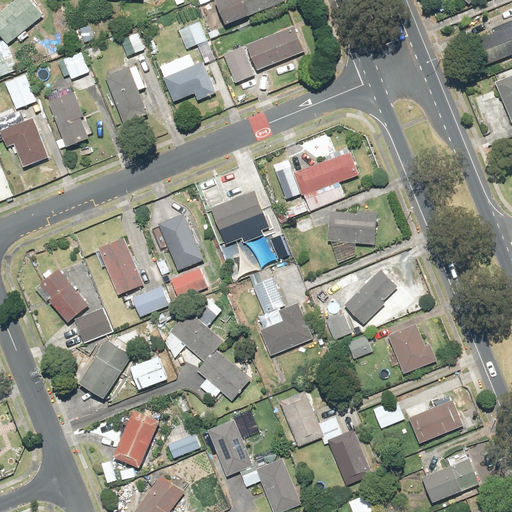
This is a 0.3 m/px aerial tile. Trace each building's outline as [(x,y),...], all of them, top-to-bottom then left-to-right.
[(0,43),(4,49),(42,18),(27,0),(18,0),(1,13),(0,11),(0,43)] [(216,0),(213,1),(223,27),(285,3),(283,0),(216,0)] [(177,9),(153,20),(159,34),(183,24),(177,9)] [(201,22),(181,31),(190,51),(210,42),(201,22)] [(92,25),(79,30),(85,46),(98,41),(92,25)] [(511,27),(470,45),(481,70),(511,57),(511,27)] [(246,47),(256,72),(304,53),(294,28),(246,47)] [(140,33),(122,40),(129,58),(147,51),(140,33)] [(83,54),(60,63),(66,78),(72,76),(74,81),(91,73),(83,54)] [(202,64),(163,80),(174,105),(194,96),(197,103),(215,95),(202,64)] [(129,69),(104,78),(123,127),(148,118),(129,69)] [(28,75),(8,83),(19,112),(40,104),(28,75)] [(511,76),(494,84),(511,127),(511,76)] [(74,94),(48,104),(65,150),(89,142),(81,120),(83,119),(74,94)] [(48,159),(33,121),(0,133),(0,135),(6,150),(13,147),(22,169),(48,159)] [(350,154),(292,174),(300,197),(358,177),(350,154)] [(0,194),(13,189),(1,159),(0,159),(0,194)] [(293,177),(278,182),(284,203),(299,198),(293,177)] [(253,192),(209,209),(220,237),(264,220),(253,192)] [(312,211),(308,201),(284,210),(287,220),(312,211)] [(327,213),(325,242),(374,245),(376,213),(356,212),(355,215),(327,213)] [(181,214),(157,225),(179,272),(203,261),(181,214)] [(312,215),(294,223),(303,246),(321,238),(312,215)] [(284,230),(256,241),(264,261),(292,249),(284,230)] [(123,239),(98,249),(117,296),(142,285),(123,239)] [(167,259),(158,263),(164,277),(173,273),(167,259)] [(200,267),(173,276),(181,299),(208,290),(200,267)] [(87,306),(57,269),(38,285),(50,300),(46,303),(65,325),(87,306)] [(398,286),(381,269),(343,306),(364,327),(386,306),(382,302),(398,286)] [(165,285),(134,297),(142,319),(174,306),(165,285)] [(208,296),(194,313),(211,326),(224,308),(208,296)] [(281,321),(259,331),(270,358),(313,340),(297,302),(277,310),(281,321)] [(106,308),(77,319),(87,345),(116,333),(106,308)] [(216,351),(223,341),(187,313),(170,334),(204,361),(195,371),(235,402),(253,380),(216,351)] [(348,313),(329,319),(336,340),(355,334),(348,313)] [(415,325),(386,336),(402,376),(436,362),(429,345),(424,347),(415,325)] [(369,336),(350,342),(356,360),(375,354),(369,336)] [(102,400),(131,356),(105,339),(76,383),(102,400)] [(133,367),(142,390),(171,379),(162,356),(133,367)] [(305,391),(278,402),(297,447),(324,436),(305,391)] [(400,400),(376,409),(384,430),(407,421),(400,400)] [(408,418),(418,444),(462,426),(452,401),(408,418)] [(137,470),(156,422),(130,412),(111,459),(137,470)] [(234,421),(207,431),(226,478),(253,467),(234,421)] [(189,423),(178,427),(170,439),(176,458),(204,449),(198,433),(193,435),(189,423)] [(354,429),(327,441),(349,492),(375,481),(354,429)] [(283,459),(255,470),(272,511),(281,511),(301,504),(283,459)] [(420,478),(430,504),(478,485),(468,459),(420,478)] [(169,511),(183,493),(160,476),(133,511),(169,511)] [(377,511),(371,496),(351,503),(354,511),(377,511)]
